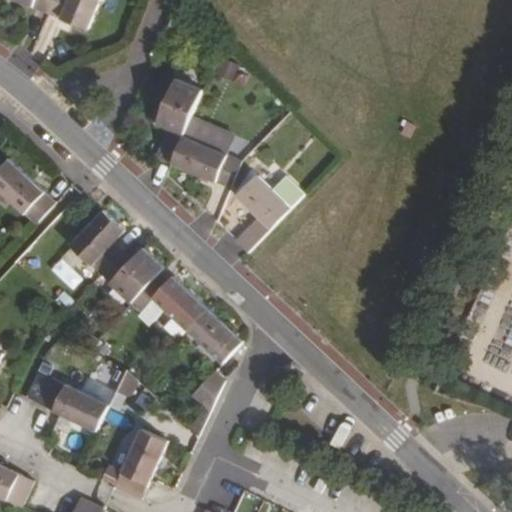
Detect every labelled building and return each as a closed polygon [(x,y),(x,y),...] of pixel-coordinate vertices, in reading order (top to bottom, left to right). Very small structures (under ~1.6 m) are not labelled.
[(52,0),(17,0),(48,12),(52,0)] [(52,0),(48,12),(89,30),(101,0),(52,0)] [(176,7),(169,25),(176,28),(183,10),(176,7)] [(217,72),(234,79),(240,65),(223,58),(217,72)] [(204,89),(177,78),(159,122),(170,128),(159,156),(174,163),(185,137),(192,119),(204,89)] [(185,137),(229,155),(236,137),(192,119),(185,137)] [(229,155),(185,137),(174,163),(233,187),(243,161),(229,155)] [(11,162),(0,173),(0,189),(37,225),(57,204),(11,162)] [(293,209),(259,175),(239,195),(261,216),(239,240),(251,252),(293,209)] [(306,194),(287,176),(274,190),(293,209),(306,194)] [(126,231),(106,212),(73,247),(102,275),(124,251),(115,242),(126,231)] [(165,268),(145,249),(134,260),(124,251),(102,275),(133,303),(155,279),(165,268)] [(210,310),(175,277),(164,288),(155,279),(133,303),(143,314),(156,299),(191,329),(210,310)] [(244,342),(210,310),(191,329),(226,362),(244,342)] [(129,371),(121,388),(137,397),(146,379),(129,371)] [(216,373),(195,396),(212,412),(226,382),(216,373)] [(52,379),(40,404),(61,414),(97,431),(109,406),(52,379)] [(121,391),(110,420),(121,424),(132,396),(121,391)] [(167,442),(144,430),(118,487),(142,499),(152,479),(167,442)] [(5,468),(0,465),(0,496),(23,507),(35,482),(5,468)] [(106,511),(107,510),(82,498),(75,511),(106,511)]
